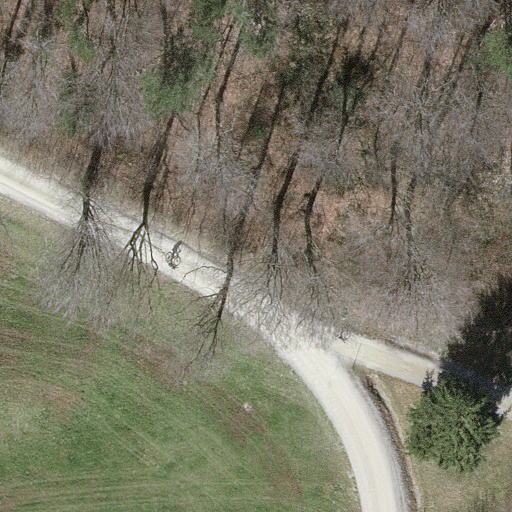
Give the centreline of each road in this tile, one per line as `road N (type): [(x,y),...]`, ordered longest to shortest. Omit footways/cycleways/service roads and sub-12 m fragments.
road 1 (track): [(0,171),(228,286),(300,333)]
road 2 (track): [(511,405),(300,333)]
road 3 (track): [(300,333),(383,467),(389,511)]
